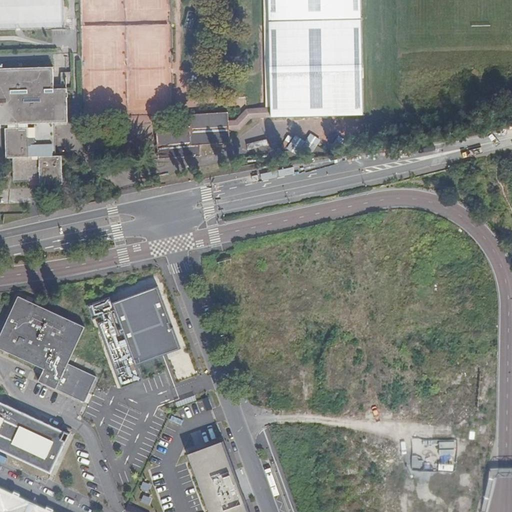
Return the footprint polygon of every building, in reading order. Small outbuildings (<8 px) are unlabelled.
[(82,0),(84,110),(153,109),(153,108),(171,108),(169,0),(82,0)] [(264,0),(264,19),(265,106),(265,118),(316,114),(358,111),(357,17),(356,0),(264,0)] [(41,172),(41,181),(41,184),(63,183),(63,155),(56,155),(55,122),(66,122),(66,92),(53,93),(52,69),(0,69),(0,124),(6,124),(6,157),(14,157),(14,181),(30,181),(30,172),(41,172)] [(232,120),(227,121),(227,130),(236,130),(246,119),(265,118),(265,106),(262,106),(242,108),(232,120)] [(198,156),(198,143),(228,141),(227,130),(227,121),(226,112),(188,114),(189,126),(158,127),(159,157),(198,156)] [(30,172),(30,181),(41,181),(41,172),(30,172)] [(132,366),(176,350),(169,329),(167,330),(165,326),(167,325),(154,288),(109,304),(107,299),(83,307),(89,321),(98,317),(99,321),(93,323),(113,373),(119,389),(138,382),(132,366)] [(82,402),(95,375),(66,362),(81,327),(16,297),(0,332),(0,350),(41,369),(36,382),(82,402)] [(71,435),(0,403),(0,452),(54,476),(71,435)] [(245,511),(219,441),(187,453),(208,511),(245,511)] [(0,454),(0,460),(6,463),(8,457),(0,454)] [(0,511),(51,511),(0,488),(0,511)]
